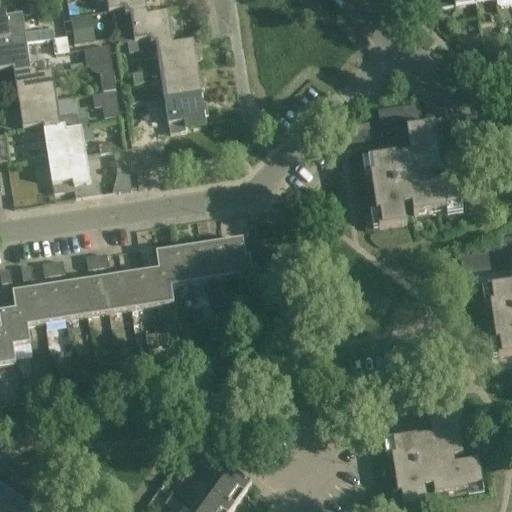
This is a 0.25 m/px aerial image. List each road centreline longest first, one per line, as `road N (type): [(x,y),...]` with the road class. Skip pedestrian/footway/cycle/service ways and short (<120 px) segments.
road 1 (residential): [(395,45),(244,197),(0,236)]
road 2 (residential): [(297,511),(337,411),(354,391),(421,381)]
road 3 (residential): [(511,156),(395,45)]
